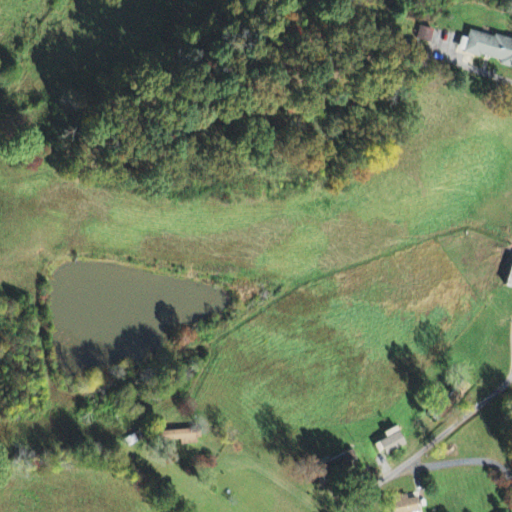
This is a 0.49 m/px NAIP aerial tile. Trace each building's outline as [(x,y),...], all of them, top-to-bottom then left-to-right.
[(509,68),(511,54),(511,43),(464,30),(458,54),(509,68)] [(469,390),(461,381),(430,411),(438,419),(469,390)] [(376,444),(383,458),(404,446),(394,428),(381,435),(384,440),(376,444)] [(195,431),(160,432),(160,443),(177,442),(177,447),(196,446),(195,431)] [(327,479),(348,467),(342,455),(320,467),(327,479)] [(389,500),(390,511),(418,511),(416,499),(406,501),(405,496),(389,500)]
